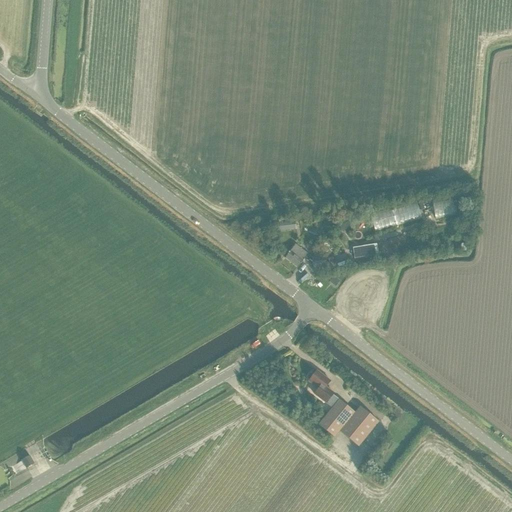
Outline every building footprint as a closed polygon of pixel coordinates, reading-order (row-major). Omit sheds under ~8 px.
[(347,219),(341,222),(345,230),(351,227),(347,219)] [(286,222),(277,224),(278,231),(287,230),(286,222)] [(334,244),(331,244),(330,242),(321,244),(322,254),(335,252),(334,244)] [(382,242),(356,244),(357,254),(382,252),(382,242)] [(312,258),(295,245),(285,259),(297,268),(306,257),(312,262),(313,269),(326,267),(325,256),(312,258)] [(333,277),(329,282),(336,288),(340,282),(333,277)] [(269,332),(273,339),(284,333),(279,326),(269,332)] [(322,392),(318,397),(327,403),(333,396),(334,394),(326,388),(331,382),(316,371),(313,376),(311,374),(309,375),(307,378),(307,380),(309,381),(309,382),(322,392)] [(349,388),(357,393),(360,389),(353,383),(349,388)] [(333,396),(327,403),(326,404),(332,409),(318,425),(335,438),(340,432),(359,448),(379,423),(360,407),(355,413),(339,400),(333,396)] [(26,468),(34,464),(29,456),(22,461),(26,468)]
